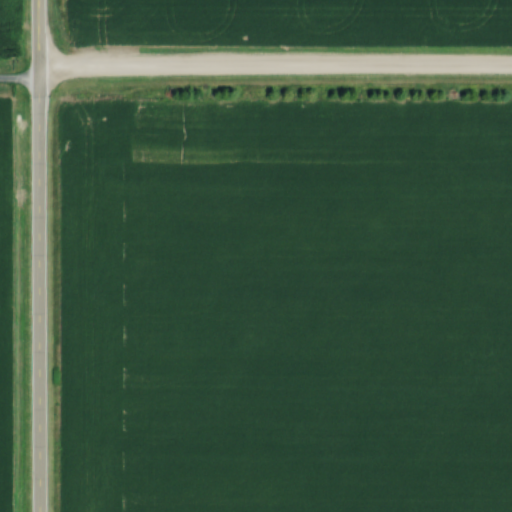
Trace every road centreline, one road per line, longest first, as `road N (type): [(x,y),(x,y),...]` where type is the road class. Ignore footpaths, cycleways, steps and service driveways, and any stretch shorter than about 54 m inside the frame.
road 1 (tertiary): [(38,511),(38,0)]
road 2 (residential): [(38,63),(511,63)]
